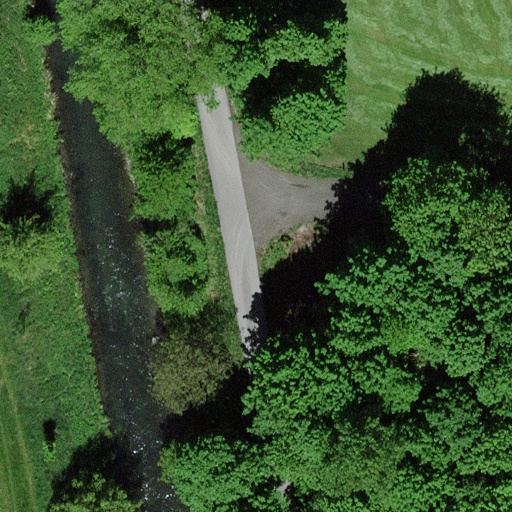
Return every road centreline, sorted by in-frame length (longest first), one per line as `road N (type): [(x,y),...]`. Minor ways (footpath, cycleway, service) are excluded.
road 1 (track): [(291,511),(228,187),(174,0)]
road 2 (track): [(228,187),(379,176),(511,186)]
road 3 (track): [(0,369),(26,511)]
